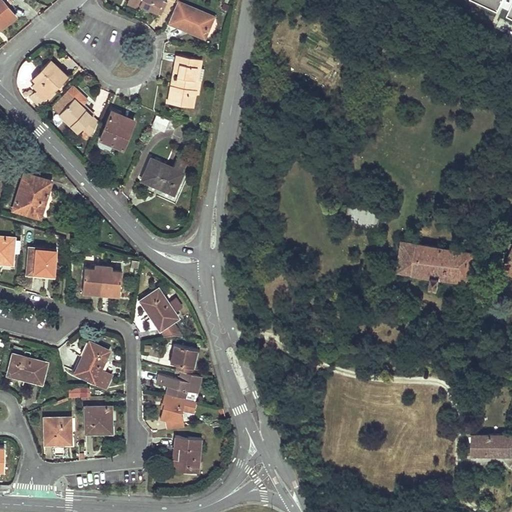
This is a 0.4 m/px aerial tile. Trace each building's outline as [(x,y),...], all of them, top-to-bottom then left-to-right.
[(0,0),(0,28),(14,17),(0,0)] [(134,0),(139,2),(139,4),(150,9),(150,7),(161,12),(165,0),(134,0)] [(188,30),(189,28),(189,27),(204,34),(212,16),(177,1),(169,21),(188,30)] [(216,25),(216,17),(212,16),(204,34),(208,35),(213,30),(216,25)] [(198,68),(199,63),(200,58),(178,54),(176,63),(180,64),(176,85),(171,84),(168,102),(193,107),(197,80),(194,79),(196,67),(198,68)] [(37,89),(36,90),(44,98),(67,75),(50,59),(32,77),(35,81),(32,85),(37,89)] [(175,63),(171,84),(176,85),(180,64),(176,63),(175,63)] [(44,98),(36,90),(30,96),(38,104),(44,98)] [(78,132),(81,130),(84,127),(91,136),(97,121),(82,107),(74,98),(66,90),(52,105),(78,132)] [(78,94),(74,98),(82,107),(87,103),(87,98),(82,94),(78,94)] [(127,137),(123,135),(129,121),(117,116),(119,112),(112,109),(100,138),(122,147),(127,137)] [(134,119),(119,112),(117,116),(129,121),(123,135),(127,137),(134,119)] [(168,121),(156,116),(151,127),(163,133),(168,121)] [(173,167),(152,157),(142,179),(174,194),(187,163),(176,159),(173,167)] [(51,180),(37,176),(24,172),(12,208),(27,213),(30,206),(42,210),(51,180)] [(345,216),(345,218),(345,220),(377,228),(382,210),(350,202),(345,216)] [(42,210),(30,206),(27,213),(39,217),(42,210)] [(18,252),(19,245),(20,239),(14,238),(14,237),(0,235),(0,261),(2,262),(2,260),(12,261),(13,251),(18,252)] [(430,285),(434,286),(439,287),(441,276),(471,281),(475,253),(403,240),(399,270),(432,275),(430,285)] [(44,271),(48,272),(53,272),(55,249),(29,247),(27,273),(44,274),(44,271)] [(511,247),(503,268),(511,271),(511,247)] [(99,293),(102,265),(95,264),(94,268),(85,267),(82,291),(99,293)] [(112,266),(103,265),(102,265),(99,293),(101,293),(119,295),(122,271),(112,270),(112,266)] [(168,302),(158,288),(142,299),(151,312),(149,313),(165,336),(175,334),(182,336),(172,320),(177,316),(174,310),(168,302)] [(182,305),(176,297),(168,302),(174,310),(182,305)] [(109,350),(101,345),(92,341),(85,357),(83,355),(75,372),(105,386),(111,374),(101,368),(109,350)] [(175,369),(181,370),(190,372),(195,348),(174,343),(170,361),(177,363),(175,369)] [(23,377),(31,379),(40,382),(46,361),(13,352),(8,370),(24,375),(23,377)] [(190,372),(181,370),(180,373),(179,377),(160,372),(157,381),(168,384),(166,393),(184,397),(186,388),(196,391),(200,375),(190,372)] [(83,387),(67,387),(68,396),(83,396),(83,387)] [(186,388),(184,397),(194,400),(196,391),(186,388)] [(194,400),(184,397),(166,393),(164,392),(161,402),(163,402),(162,410),(160,418),(165,419),(167,429),(184,425),(182,414),(181,414),(182,409),(193,412),(196,400),(194,400)] [(57,400),(52,401),(53,404),(67,399),(66,396),(65,397),(57,400)] [(111,428),(111,417),(111,405),(85,406),(86,432),(98,431),(98,428),(111,428)] [(70,416),(57,416),(45,416),(45,446),(62,446),(62,442),(62,439),(70,438),(70,416)] [(511,433),(494,433),(475,432),(474,455),(511,454),(511,433)] [(173,469),(185,470),(198,471),(201,438),(176,435),(175,447),(181,447),(180,459),(174,458),(173,469)]
